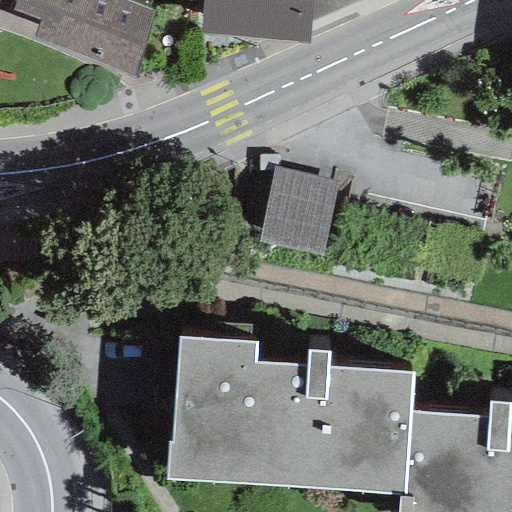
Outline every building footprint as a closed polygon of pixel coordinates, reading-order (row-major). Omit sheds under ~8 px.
[(11,0),(8,10),(38,21),(32,38),(133,75),(157,10),(129,0),(11,0)] [(202,0),(200,35),(307,45),(312,0),(202,0)] [(337,182),(272,169),(257,242),(322,255),(337,182)] [(257,341),(177,336),(170,442),(167,442),(164,480),(404,496),(410,411),(413,371),(328,365),(330,348),(305,347),(304,364),(255,361),(257,341)] [(487,416),(410,411),(404,496),(402,511),(511,511),(511,419),(507,419),(508,402),(488,401),(487,416)]
